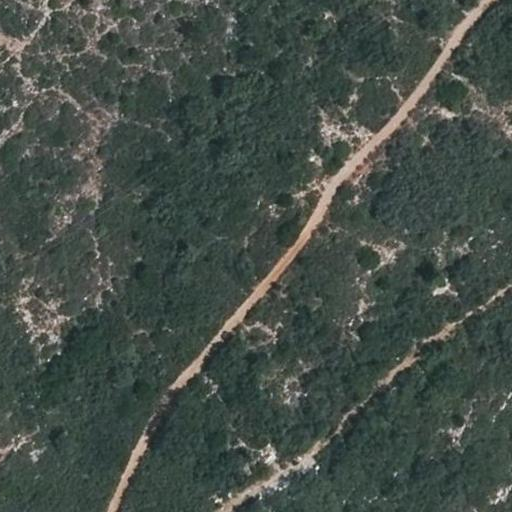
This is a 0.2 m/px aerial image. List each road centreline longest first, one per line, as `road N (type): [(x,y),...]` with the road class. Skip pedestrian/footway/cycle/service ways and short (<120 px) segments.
road 1 (track): [(110,511),(161,400),(289,265),(337,180),(490,0)]
road 2 (track): [(226,511),(337,443),(423,354),(511,289)]
